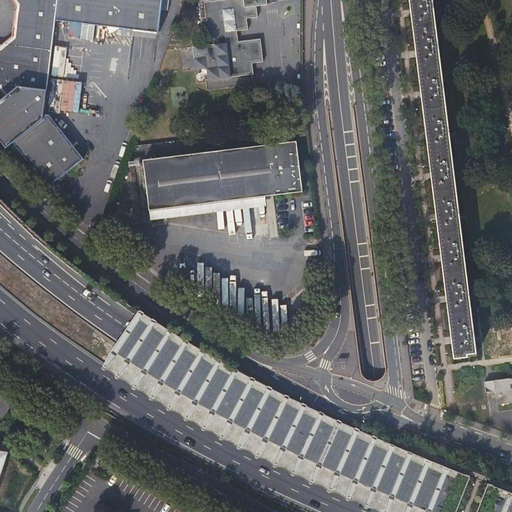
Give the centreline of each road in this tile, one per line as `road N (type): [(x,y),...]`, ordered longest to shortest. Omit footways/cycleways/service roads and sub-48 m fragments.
road 1 (motorway): [(477,511),(220,392),(90,307),(0,233)]
road 2 (secondary): [(332,0),(391,511)]
road 3 (motorway): [(0,305),(155,414),(352,511)]
road 4 (secondary): [(388,400),(393,366),(344,0)]
road 5 (secondary): [(322,0),(317,73),(343,296),(335,336)]
road 6 (residential): [(0,170),(76,238),(217,338)]
road 7 (unknown): [(148,293),(183,245),(339,267)]
road 8 (unclassified): [(91,423),(253,511)]
road 9 (unknown): [(76,238),(138,74)]
road 10 (unclassified): [(217,338),(337,410),(355,409)]
road 11 (unknown): [(289,0),(281,33),(294,88),(320,101)]
